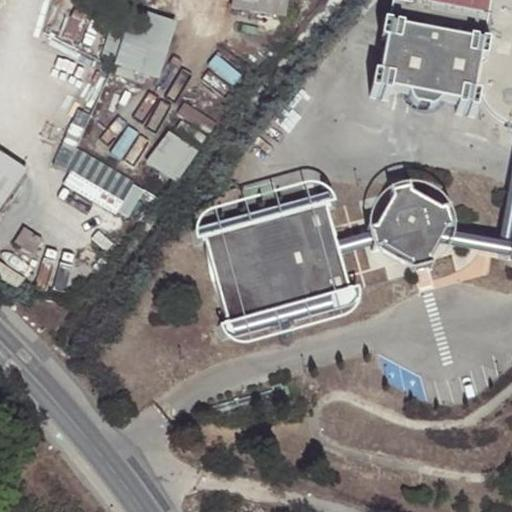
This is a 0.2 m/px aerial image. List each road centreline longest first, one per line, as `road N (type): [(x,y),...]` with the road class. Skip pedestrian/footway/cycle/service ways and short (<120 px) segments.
road 1 (tertiary): [(143,511),(0,341)]
road 2 (unknown): [(212,0),(165,116),(124,88)]
